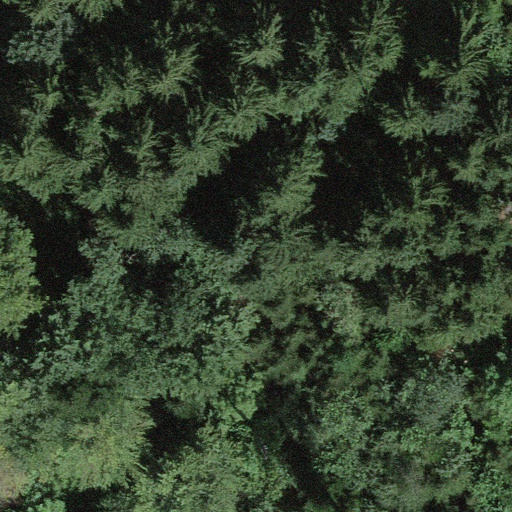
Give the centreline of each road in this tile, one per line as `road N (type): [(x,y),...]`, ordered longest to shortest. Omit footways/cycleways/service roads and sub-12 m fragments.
road 1 (motorway): [(275,511),(309,218),(345,0)]
road 2 (motorway): [(82,0),(44,221),(13,511)]
